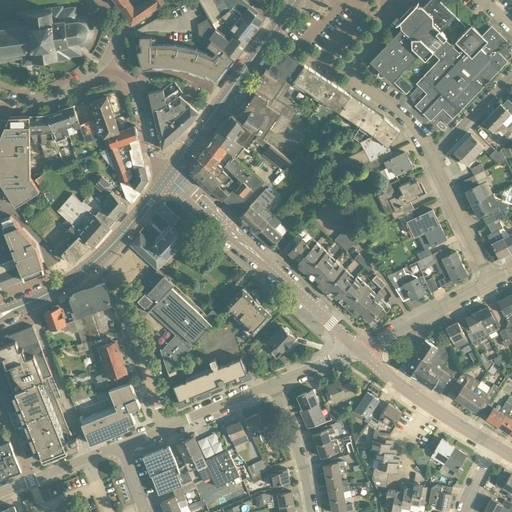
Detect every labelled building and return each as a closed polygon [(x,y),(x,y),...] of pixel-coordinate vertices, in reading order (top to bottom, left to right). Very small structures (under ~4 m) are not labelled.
[(169,0),(113,0),(131,26),(167,1),(169,0)] [(198,0),(209,19),(215,30),(216,29),(216,28),(223,23),(218,18),(230,9),(226,0),(225,0),(198,0)] [(234,37),(245,45),(264,21),(256,15),(258,12),(242,0),(225,0),(226,0),(230,9),(218,18),(223,23),(230,30),(235,34),(234,37)] [(446,124),(506,61),(496,51),(506,41),(491,27),(482,36),(471,25),(464,33),(463,33),(462,34),(463,34),(458,39),(455,42),(458,44),(464,50),(460,55),(444,40),(445,39),(445,35),(440,30),(454,16),(437,0),(430,0),(423,8),(422,6),(418,6),(417,5),(418,4),(419,2),(418,1),(417,4),(416,5),(399,23),(398,24),(396,25),(398,25),(399,23),(401,25),(401,28),(402,29),(372,62),(380,70),(378,73),(378,75),(380,77),(382,77),(385,74),(392,81),(418,53),(423,58),(427,58),(433,52),(443,61),(409,96),(414,100),(413,102),(431,119),(437,112),(442,117),(441,119),(446,124)] [(68,57),(81,55),(80,47),(82,46),(85,45),(88,43),(89,42),(90,41),(90,40),(91,39),(92,38),(92,37),(92,35),(93,34),(93,33),(93,31),(93,30),(93,29),(92,28),(92,26),(91,25),(91,24),(90,23),(89,22),(89,21),(88,20),(87,19),(85,19),(84,18),(83,17),(82,17),(81,17),(79,17),(78,16),(76,17),(75,8),(62,9),(62,7),(16,13),(17,20),(0,22),(0,60),(22,58),(23,65),(69,59),(68,57)] [(210,79),(215,83),(228,67),(228,68),(235,59),(209,38),(215,30),(209,18),(198,24),(199,39),(216,52),(213,56),(215,58),(214,59),(195,51),(174,47),(152,47),(152,37),(140,37),(140,44),(135,44),(142,70),(153,67),(153,68),(165,68),(165,69),(170,69),(171,68),(181,70),(181,71),(187,72),(187,71),(197,75),(197,76),(202,78),(203,78),(204,78),(205,76),(210,80),(210,79)] [(245,45),(234,37),(230,42),(215,30),(209,38),(234,58),(235,58),(245,45)] [(304,65),(281,49),(269,68),(267,67),(252,90),(256,93),(250,102),(284,132),(299,109),(283,96),(304,65)] [(304,65),(294,81),(340,112),(350,96),(351,96),(304,65)] [(407,93),(414,86),(402,75),(395,81),(407,93)] [(149,93),(151,101),(165,98),(165,96),(178,87),(174,81),(174,80),(173,81),(163,89),(149,93)] [(151,101),(153,110),(160,108),(160,109),(163,107),(178,97),(180,99),(184,96),(178,87),(165,96),(165,98),(151,101)] [(103,137),(104,137),(119,131),(107,96),(92,102),(98,118),(80,124),(81,128),(80,128),(82,133),(86,143),(103,137)] [(350,96),(340,112),(350,118),(360,103),(350,96)] [(169,126),(177,135),(192,122),(198,113),(180,99),(174,102),(177,106),(167,113),(163,107),(160,109),(169,126)] [(491,112),(502,123),(511,114),(511,113),(511,111),(511,102),(508,99),(507,99),(508,100),(502,105),(500,104),(501,103),(500,103),(491,112)] [(284,132),(250,102),(249,104),(249,105),(247,106),(241,114),(234,116),(232,114),(263,138),(269,129),(275,134),(284,132)] [(360,103),(350,118),(360,125),(370,109),(360,103)] [(78,134),(82,133),(80,128),(81,128),(80,124),(73,106),(61,110),(70,136),(77,133),(78,134)] [(160,108),(153,110),(162,149),(177,135),(169,126),(160,109),(160,108)] [(370,109),(360,125),(361,125),(353,138),(360,143),(371,137),(373,134),(383,117),(370,109)] [(54,139),(61,157),(63,156),(71,154),(69,149),(70,149),(66,138),(65,138),(65,137),(67,136),(67,138),(70,137),(70,136),(61,110),(46,115),(54,139)] [(502,123),(491,112),(482,122),(483,122),(493,132),(497,128),(508,139),(506,141),(510,145),(511,143),(511,132),(506,127),(502,123)] [(225,124),(221,128),(244,147),(247,150),(255,140),(267,149),(262,154),(283,170),(291,161),(263,138),(232,114),(225,124)] [(64,165),(61,157),(54,139),(46,115),(30,116),(31,130),(31,134),(35,143),(40,143),(45,158),(51,155),(56,168),(64,165)] [(0,181),(15,206),(40,191),(30,177),(30,116),(28,116),(28,117),(26,117),(20,118),(20,117),(9,117),(0,139),(0,181)] [(371,137),(360,143),(364,150),(329,166),(334,179),(363,165),(371,161),(378,158),(391,152),(388,146),(400,131),(383,117),(373,134),(371,137)] [(98,149),(99,152),(113,170),(115,170),(144,165),(135,125),(119,131),(104,137),(107,145),(98,149)] [(236,158),(244,147),(221,128),(214,138),(228,149),(227,150),(233,155),(236,158)] [(485,148),(471,134),(470,135),(471,136),(460,148),(459,147),(449,157),(450,157),(451,156),(455,160),(459,158),(469,167),(468,165),(485,148)] [(242,183),(235,190),(239,194),(245,200),(253,192),(264,183),(241,162),(236,158),(233,155),(229,159),(224,155),(227,150),(228,149),(214,138),(206,147),(220,159),(219,160),(225,166),(241,181),(242,183)] [(206,147),(198,158),(217,176),(226,184),(231,179),(222,171),(224,170),(222,169),(225,166),(219,160),(220,159),(206,147)] [(511,155),(508,147),(502,150),(505,158),(511,155)] [(498,152),(495,150),(490,155),(498,164),(506,160),(501,150),(498,152)] [(371,161),(363,165),(366,172),(384,162),(387,168),(384,169),(389,180),(404,172),(403,171),(412,167),(405,152),(393,158),(391,152),(378,158),(371,161)] [(223,200),(234,189),(237,185),(231,179),(226,184),(217,176),(198,158),(190,167),(191,173),(222,202),(223,201),(223,200)] [(471,169),(474,175),(484,171),(481,164),(471,169)] [(147,181),(144,165),(115,170),(118,177),(139,192),(147,181)] [(307,166),(303,172),(307,176),(312,170),(307,166)] [(465,192),(471,204),(485,198),(493,194),(487,183),(490,181),(491,182),(492,181),(489,175),(487,169),(484,171),(474,175),(477,182),(477,181),(479,185),(465,192)] [(106,199),(100,205),(117,219),(127,207),(105,187),(109,183),(102,177),(97,173),(90,181),(95,185),(106,195),(104,197),(106,199)] [(42,191),(49,186),(42,175),(35,180),(42,191)] [(131,203),(139,192),(118,177),(125,197),(131,203)] [(394,219),(399,217),(411,211),(418,208),(418,207),(411,210),(407,202),(418,197),(426,193),(420,182),(418,183),(417,181),(410,184),(409,182),(410,181),(399,186),(401,190),(395,193),(390,183),(381,188),(383,193),(378,196),(387,215),(391,213),(394,219)] [(234,189),(223,200),(223,201),(235,211),(245,200),(239,194),(235,190),(234,189)] [(239,218),(247,226),(274,197),(266,189),(239,218)] [(72,194),(57,211),(67,219),(82,233),(80,235),(93,247),(117,219),(100,205),(91,194),(82,203),(72,194)] [(493,214),(496,220),(502,217),(509,213),(506,207),(507,204),(495,200),(493,194),(485,198),(471,204),(478,217),(491,210),(493,214)] [(247,226),(256,234),(267,222),(273,216),(265,208),(268,205),(275,197),(274,197),(247,226)] [(163,203),(156,211),(172,226),(186,239),(193,232),(185,223),(163,203)] [(417,235),(437,225),(434,219),(436,218),(432,210),(414,218),(411,211),(399,217),(405,229),(410,227),(414,236),(417,235)] [(1,219),(24,279),(26,278),(25,277),(43,270),(44,271),(45,271),(36,244),(11,216),(1,219)] [(267,222),(256,234),(271,248),(282,236),(274,228),(278,224),(272,217),(273,216),(267,222)] [(82,233),(67,219),(61,225),(75,239),(62,253),(73,264),(90,246),(92,247),(93,247),(80,235),(82,233)] [(189,219),(185,223),(193,232),(198,227),(189,219)] [(496,220),(486,225),(487,225),(491,233),(489,235),(493,243),(491,244),(499,259),(511,253),(503,238),(502,238),(499,230),(496,224),(494,221),(496,220)] [(416,262),(432,255),(428,247),(446,239),(439,224),(437,225),(417,235),(424,250),(417,254),(420,260),(416,262)] [(186,239),(172,226),(153,246),(167,260),(186,239)] [(378,292),(376,294),(357,276),(355,278),(302,229),(282,250),(287,255),(291,259),(292,257),(300,264),(298,267),(313,280),(315,278),(319,282),(317,285),(327,294),(329,292),(326,289),(328,287),(332,291),(330,293),(353,314),(356,312),(358,314),(360,312),(370,321),(377,313),(381,318),(391,307),(381,299),(383,297),(378,292)] [(511,232),(503,238),(511,253),(511,252),(511,232)] [(130,244),(158,270),(165,275),(168,272),(162,266),(167,260),(153,246),(140,233),(130,244)] [(6,248),(0,249),(0,285),(1,288),(8,285),(7,281),(17,277),(18,280),(23,278),(23,279),(24,279),(11,245),(6,248)] [(442,273),(461,263),(456,251),(442,258),(442,259),(435,262),(435,264),(440,273),(442,273)] [(435,262),(432,255),(416,262),(421,270),(435,264),(435,262)] [(461,263),(442,273),(445,278),(439,281),(442,287),(467,275),(461,263)] [(395,289),(396,289),(405,284),(412,299),(424,293),(420,284),(417,277),(405,274),(403,268),(387,276),(395,289)] [(165,275),(158,270),(143,285),(150,291),(148,293),(149,294),(147,295),(145,293),(138,300),(146,308),(147,306),(150,309),(147,313),(149,311),(175,335),(161,350),(161,349),(160,349),(168,373),(169,373),(168,372),(214,322),(213,321),(207,315),(165,275)] [(427,283),(432,292),(437,289),(433,280),(434,280),(432,277),(431,278),(426,280),(425,280),(427,283)] [(75,323),(78,331),(82,343),(93,340),(100,338),(91,313),(98,311),(112,305),(104,283),(73,294),(72,293),(70,294),(71,295),(65,297),(74,321),(74,323),(75,323)] [(225,307),(253,334),(271,316),(260,306),(261,305),(254,298),(253,299),(243,289),(225,307)] [(511,297),(511,295),(497,302),(505,319),(506,319),(509,325),(511,323),(511,297)] [(72,333),(78,331),(75,323),(74,323),(74,321),(66,324),(64,319),(65,319),(62,312),(61,312),(59,306),(57,305),(52,307),(51,309),(52,310),(44,313),(50,330),(62,326),(64,332),(70,330),(72,333)] [(488,307),(476,313),(488,338),(489,338),(488,335),(499,329),(498,327),(500,327),(492,311),(490,312),(488,307)] [(207,315),(213,321),(218,316),(212,310),(207,315)] [(488,338),(476,313),(466,318),(469,325),(464,328),(467,333),(473,346),(488,338)] [(465,336),(464,337),(458,322),(446,328),(452,343),(459,340),(465,351),(471,348),(465,336)] [(271,353),(277,358),(282,353),(283,354),(287,349),(293,342),(295,340),(295,339),(296,338),(289,332),(289,330),(286,327),(285,328),(282,325),(268,340),(276,347),(271,353)] [(0,339),(0,357),(12,388),(48,377),(52,375),(33,326),(0,339)] [(505,328),(499,332),(504,340),(501,342),(504,347),(511,342),(511,341),(505,329),(505,328)] [(437,348),(425,340),(417,355),(437,367),(450,347),(441,341),(437,348)] [(102,358),(105,366),(123,360),(116,341),(108,344),(92,349),(96,361),(102,358)] [(86,343),(76,346),(79,353),(88,350),(86,343)] [(437,367),(417,355),(416,354),(405,370),(429,386),(440,393),(450,377),(436,367),(437,367)] [(479,361),(476,355),(471,357),(474,364),(479,361)] [(499,356),(493,359),(496,365),(501,362),(499,356)] [(186,398),(187,402),(192,400),(191,396),(220,384),(220,386),(226,384),(225,382),(236,377),(237,381),(242,379),(241,375),(247,373),(241,358),(219,367),(215,358),(210,361),(213,369),(173,386),(174,386),(180,401),(186,398)] [(490,358),(482,361),(487,370),(493,361),(490,358)] [(123,360),(105,366),(107,372),(96,376),(100,389),(109,386),(106,379),(127,372),(123,360)] [(455,398),(465,404),(477,386),(480,382),(472,377),(461,374),(456,382),(461,385),(456,392),(458,393),(455,398)] [(48,377),(12,388),(1,393),(28,461),(30,461),(28,458),(41,453),(44,461),(68,452),(67,451),(70,450),(70,451),(79,447),(77,442),(79,441),(77,437),(73,438),(72,437),(48,377)] [(354,398),(359,396),(353,382),(342,386),(340,381),(327,386),(330,392),(326,394),(330,403),(340,398),(341,400),(353,395),(354,398)] [(80,420),(90,444),(106,438),(105,434),(111,431),(112,434),(111,435),(112,436),(130,428),(130,427),(129,428),(128,425),(135,422),(130,410),(140,406),(130,382),(109,389),(116,406),(127,402),(128,405),(98,417),(96,413),(90,416),(92,419),(86,422),(85,418),(80,420)] [(477,386),(465,404),(476,412),(479,407),(481,408),(484,402),(488,404),(499,387),(493,384),(487,393),(477,386)] [(87,389),(70,394),(73,402),(90,396),(87,389)] [(326,422),(317,403),(319,402),(313,390),(297,397),(302,409),(300,410),(308,428),(326,422)] [(373,415),(374,415),(379,407),(375,404),(379,399),(368,392),(359,405),(362,406),(357,414),(365,420),(368,422),(373,415)] [(486,418),(499,427),(511,406),(511,398),(509,396),(499,413),(491,410),(486,418)] [(374,415),(367,425),(373,428),(374,427),(377,428),(379,425),(381,427),(384,422),(391,426),(401,412),(389,403),(379,418),(374,415)] [(511,406),(499,427),(510,434),(511,430),(511,420),(511,418),(511,406)] [(337,419),(340,414),(331,409),(329,413),(337,419)] [(258,435),(266,432),(264,428),(265,428),(263,424),(259,413),(245,419),(255,443),(261,441),(258,435)] [(226,427),(234,446),(248,440),(240,421),(226,427)] [(264,428),(266,432),(269,439),(274,437),(275,437),(270,426),(269,426),(265,428),(264,428)] [(313,434),(317,446),(336,439),(334,433),(333,427),(313,434)] [(371,449),(376,450),(390,453),(391,449),(393,440),(389,440),(390,434),(380,432),(380,433),(374,429),(372,440),(373,440),(371,449)] [(210,477),(212,476),(205,461),(194,436),(185,440),(183,439),(179,440),(179,442),(177,443),(189,469),(197,465),(203,480),(210,477)] [(336,439),(317,446),(321,458),(341,451),(339,446),(338,446),(336,439)] [(432,456),(444,463),(453,447),(441,439),(435,450),(434,450),(433,452),(425,447),(416,461),(420,467),(424,469),(432,456)] [(10,442),(0,445),(0,479),(21,471),(10,442)] [(193,481),(185,466),(178,469),(169,446),(144,456),(159,493),(180,486),(193,481)] [(453,447),(444,463),(456,470),(453,476),(459,479),(463,470),(459,468),(460,466),(460,465),(466,455),(453,447)] [(390,453),(376,450),(375,459),(394,462),(395,458),(396,450),(391,449),(390,453)] [(212,476),(217,487),(226,507),(249,496),(242,481),(240,476),(238,476),(235,469),(227,450),(205,461),(212,476)] [(374,467),(373,473),(388,476),(389,470),(397,472),(400,459),(395,458),(394,462),(375,459),(373,459),(372,467),(374,467)] [(261,461),(256,463),(261,473),(264,472),(266,471),(261,461)] [(324,465),(326,478),(339,475),(346,474),(345,473),(346,473),(345,467),(344,461),(324,465)] [(258,474),(253,464),(246,467),(251,477),(258,474)] [(235,469),(238,476),(240,476),(242,481),(243,481),(249,478),(243,465),(235,469)] [(269,475),(271,486),(290,482),(287,469),(278,471),(279,473),(269,475)] [(261,473),(251,477),(254,483),(267,477),(264,472),(261,473)] [(373,473),(373,479),(387,482),(388,476),(373,473)] [(503,487),(511,491),(511,474),(503,487)] [(348,481),(341,482),(339,475),(326,478),(328,489),(349,485),(348,481)] [(249,478),(243,481),(246,486),(254,483),(251,477),(250,478),(249,478)] [(373,479),(376,486),(386,487),(387,482),(373,479)] [(196,489),(193,482),(180,486),(183,492),(185,491),(186,493),(196,489)] [(410,483),(409,488),(413,489),(411,504),(425,507),(426,501),(427,497),(424,492),(428,490),(428,487),(423,486),(423,485),(410,483)] [(330,501),(344,499),(343,492),(350,490),(349,485),(328,489),(330,501)] [(436,507),(435,511),(439,511),(443,511),(444,508),(448,509),(451,494),(441,492),(442,486),(437,485),(431,488),(429,500),(430,504),(437,504),(436,507)] [(404,492),(401,511),(400,511),(408,511),(410,508),(411,504),(413,489),(409,488),(401,487),(400,491),(404,492)] [(391,509),(401,511),(404,492),(400,491),(388,489),(386,499),(385,499),(384,504),(392,506),(391,509)] [(273,507),(280,506),(294,504),(292,491),(271,495),(265,494),(261,495),(263,505),(272,503),(273,507)] [(161,503),(164,511),(170,511),(180,508),(180,509),(188,505),(185,499),(183,493),(161,503)] [(356,511),(360,511),(362,511),(366,511),(364,501),(351,503),(350,498),(344,499),(330,501),(332,511),(339,511),(356,509),(356,511)] [(505,511),(507,510),(511,511),(511,509),(511,503),(504,499),(502,504),(491,499),(484,511),(505,511)] [(32,511),(31,508),(29,503),(27,500),(23,501),(26,511),(28,511),(30,511),(32,511)] [(196,502),(188,505),(190,511),(199,508),(198,508),(205,505),(202,500),(196,502)]
